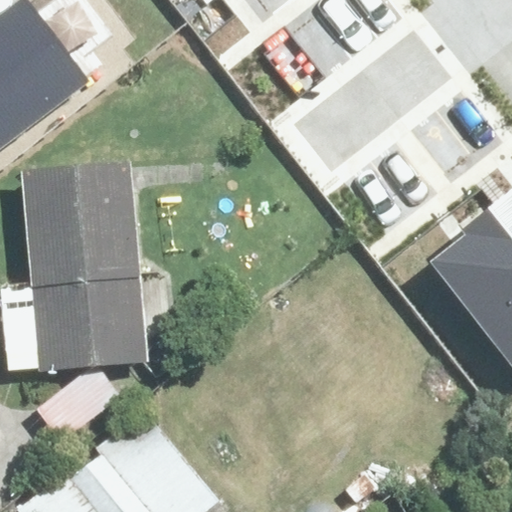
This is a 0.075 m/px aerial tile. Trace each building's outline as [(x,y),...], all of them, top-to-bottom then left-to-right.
[(30,0),(16,0),(0,13),(0,139),(87,72),(30,0)] [(136,370),(132,166),(25,170),(27,281),(0,281),(0,329),(2,377),(136,370)] [(469,231),(430,261),(511,365),(511,185),(463,224),(469,231)] [(69,375),(30,408),(57,439),(95,407),(69,375)] [(198,511),(213,501),(140,406),(0,511),(198,511)]
